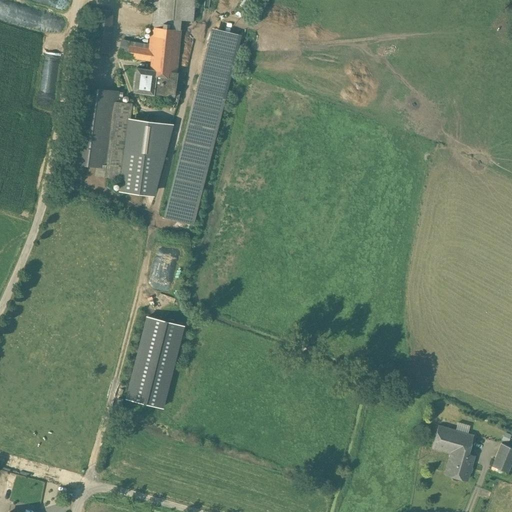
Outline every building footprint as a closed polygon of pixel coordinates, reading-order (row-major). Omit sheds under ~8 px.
[(195,0),(125,0),(154,8),(151,71),(178,75),(181,21),(194,21),(195,0)] [(112,12),(95,10),(91,53),(109,54),(112,12)] [(225,43),(207,39),(200,70),(219,74),(225,43)] [(135,46),(128,45),(126,56),(151,60),(152,47),(135,44),(135,46)] [(178,76),(137,70),(133,95),(154,98),(154,94),(175,97),(178,76)] [(117,91),(74,85),(63,161),(103,167),(102,176),(117,178),(115,192),(157,198),(177,127),(126,120),(129,104),(116,102),(117,91)] [(196,90),(163,218),(194,226),(227,98),(196,90)] [(127,398),(162,407),(183,326),(147,317),(127,398)] [(475,435),(437,425),(431,448),(450,453),(444,474),(468,481),(474,458),(469,457),(475,435)] [(511,452),(500,448),(492,471),(507,476),(511,463),(511,452)]
